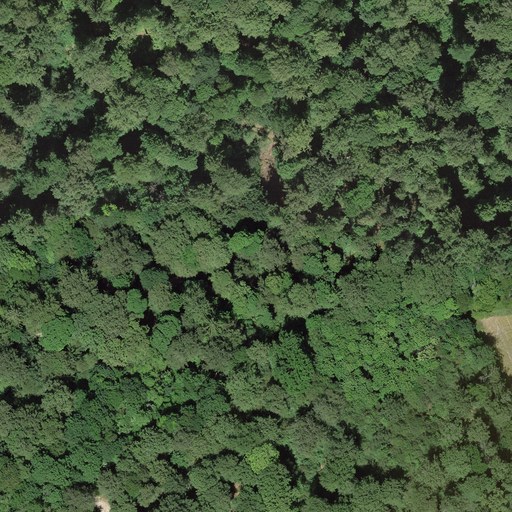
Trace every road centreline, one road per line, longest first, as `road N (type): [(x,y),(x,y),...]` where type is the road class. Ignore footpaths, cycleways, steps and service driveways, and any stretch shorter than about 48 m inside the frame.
road 1 (track): [(0,332),(23,313),(119,284),(174,280),(298,220),(351,208),(372,198),(373,175),(511,123)]
road 2 (track): [(5,511),(53,485),(90,478),(135,511)]
